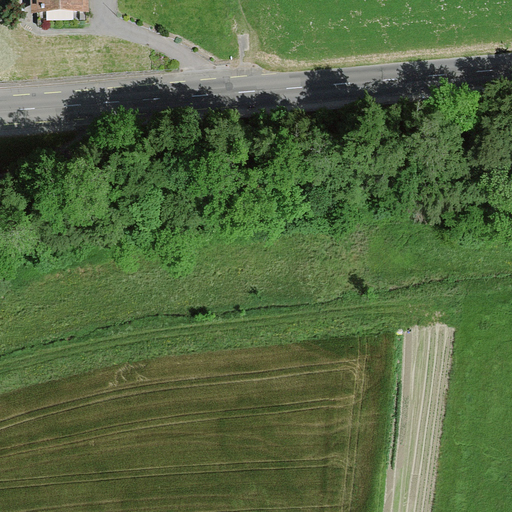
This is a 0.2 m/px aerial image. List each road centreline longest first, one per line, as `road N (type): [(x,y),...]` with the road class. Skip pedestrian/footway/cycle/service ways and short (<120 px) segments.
road 1 (primary): [(0,109),(511,70)]
road 2 (track): [(118,104),(99,132),(66,155),(0,178)]
